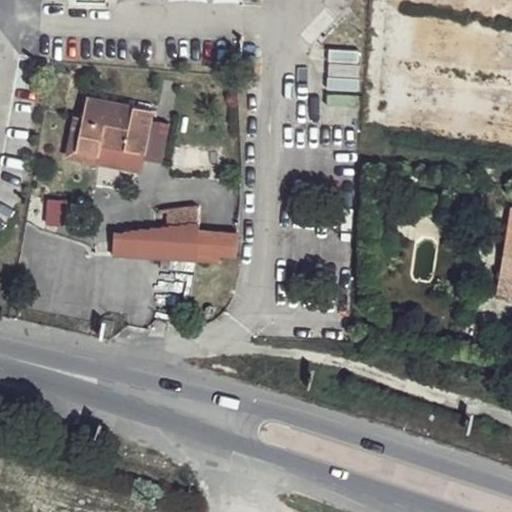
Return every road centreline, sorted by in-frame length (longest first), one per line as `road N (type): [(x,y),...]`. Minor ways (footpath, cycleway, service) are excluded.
road 1 (secondary): [(511,485),(276,410),(205,411)]
road 2 (secondary): [(205,411),(266,452),(449,511)]
road 3 (motorway): [(205,411),(259,472),(385,511)]
road 4 (secondary): [(205,411),(0,359)]
